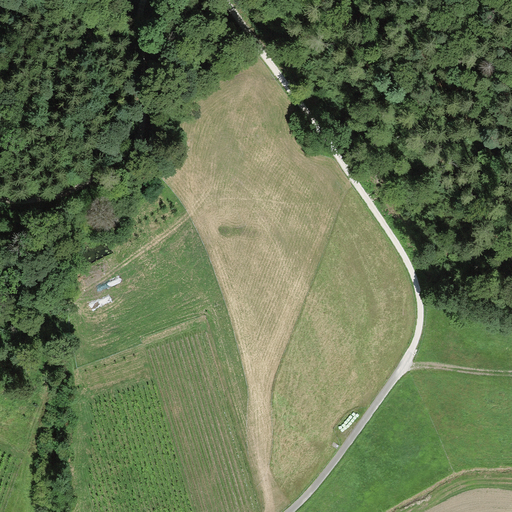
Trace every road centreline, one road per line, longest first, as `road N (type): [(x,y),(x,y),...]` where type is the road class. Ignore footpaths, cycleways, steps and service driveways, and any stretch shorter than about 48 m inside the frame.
road 1 (track): [(287,511),(410,353),(420,304),(383,227),(222,0)]
road 2 (track): [(141,0),(144,95),(136,138),(79,186),(32,202),(0,202)]
road 3 (track): [(0,311),(127,167),(136,138)]
